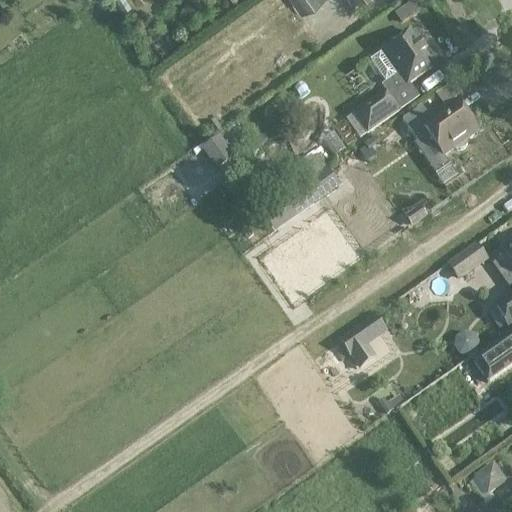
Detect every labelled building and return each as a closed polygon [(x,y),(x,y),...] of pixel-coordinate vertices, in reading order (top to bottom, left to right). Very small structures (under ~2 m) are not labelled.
[(320,0),(295,0),(304,12),(320,0)] [(391,100),(408,87),(408,86),(434,68),(408,32),(381,51),(383,53),(370,62),(370,63),(371,63),(385,84),(381,87),(385,93),(386,92),(391,100)] [(386,92),(385,93),(353,115),(367,134),(399,111),(391,100),(386,92)] [(477,133),(456,103),(445,111),(444,111),(433,113),(428,117),(422,108),(402,121),(417,143),(427,136),(442,157),(453,150),(456,151),(460,151),(463,150),(466,147),(467,144),(467,140),(477,133)] [(207,164),(226,154),(216,135),(197,146),(207,164)] [(256,166),(271,177),(292,150),(277,138),(256,166)] [(330,160),(323,151),(310,160),(317,170),(330,160)] [(302,190),(313,205),(329,193),(319,178),(302,190)] [(511,232),(498,239),(503,248),(511,243),(511,232)] [(447,265),(458,279),(483,261),(473,246),(447,265)] [(511,325),(511,296),(494,309),(508,328),(511,325)] [(355,332),(340,343),(359,369),(372,359),(362,346),(364,344),(355,332)] [(511,335),(473,363),(487,384),(511,366),(511,335)] [(432,384),(423,368),(413,374),(402,353),(380,365),(399,401),(432,384)] [(469,483),(485,506),(494,499),(490,493),(504,483),(492,467),(469,483)]
